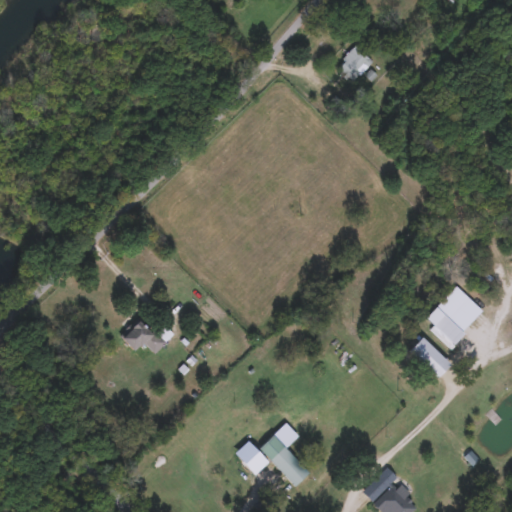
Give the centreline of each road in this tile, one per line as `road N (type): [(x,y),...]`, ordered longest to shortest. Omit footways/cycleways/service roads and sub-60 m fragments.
road 1 (residential): [(0,325),(241,95),(324,0)]
road 2 (residential): [(0,370),(140,511)]
